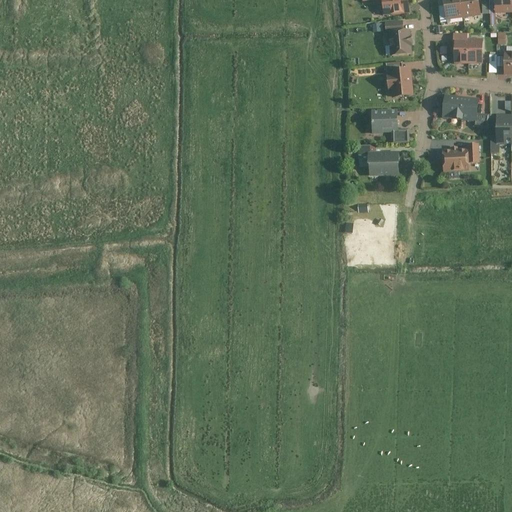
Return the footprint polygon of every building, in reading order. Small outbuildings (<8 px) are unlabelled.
[(407,0),(380,0),(381,2),(382,17),(409,15),(407,0)] [(462,21),(459,0),(443,0),(445,23),(462,21)] [(479,18),(477,0),(459,0),(462,21),(479,18)] [(511,16),(510,0),(494,0),(495,16),(511,16)] [(385,35),(387,34),(403,32),(402,23),(384,25),(385,35)] [(408,32),(403,32),(387,34),(389,60),(411,58),(408,32)] [(453,68),(468,68),(468,42),(466,42),(467,36),(453,36),(453,68)] [(482,67),(482,42),(468,42),(468,68),(482,67)] [(511,78),(511,55),(504,55),(503,78),(511,78)] [(387,72),(391,72),(390,70),(404,68),(403,63),(386,64),(387,72)] [(412,67),(404,68),(390,70),(391,72),(391,74),(387,75),(389,90),(392,90),(393,98),(415,96),(412,67)] [(461,120),(464,97),(446,95),(444,118),(461,120)] [(480,98),(464,97),(461,120),(474,122),(474,127),(489,129),(491,115),(479,114),(480,98)] [(399,110),(373,111),(373,134),(392,133),(393,145),(410,144),(410,129),(399,130),(399,110)] [(511,144),(511,115),(498,115),(498,135),(498,145),(501,145),(511,144)] [(498,145),(498,135),(491,135),(492,154),(501,154),(501,145),(498,145)] [(444,149),(445,172),(471,171),(471,164),(480,163),(480,144),(468,144),(468,149),(444,149)] [(359,156),(370,155),(370,152),(377,152),(377,146),(359,146),(359,156)] [(377,152),(370,152),(370,155),(370,177),(400,176),(399,152),(377,152)]
